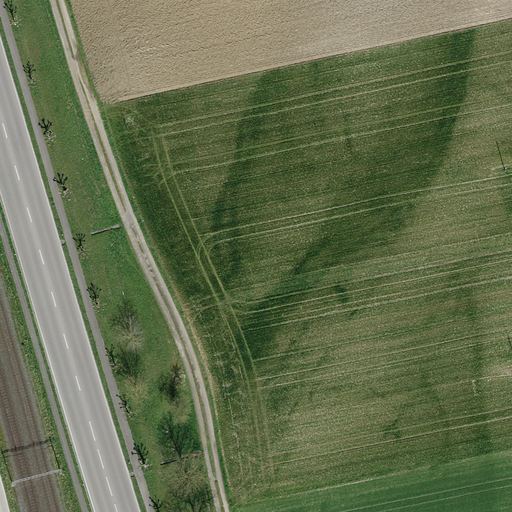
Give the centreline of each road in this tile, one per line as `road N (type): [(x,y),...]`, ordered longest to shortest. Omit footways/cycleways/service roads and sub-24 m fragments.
road 1 (track): [(56,0),(141,255),(195,379),(225,511)]
road 2 (primary): [(117,511),(0,118)]
